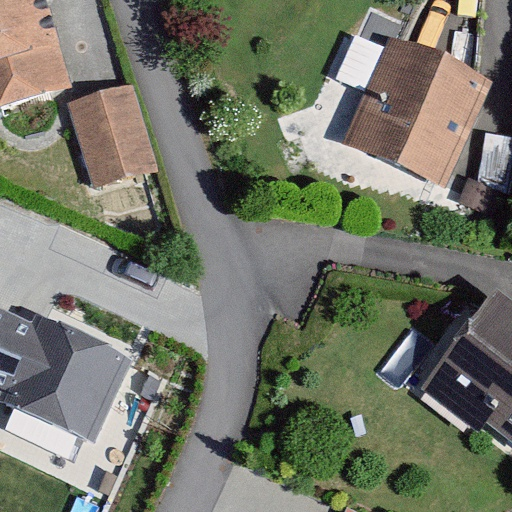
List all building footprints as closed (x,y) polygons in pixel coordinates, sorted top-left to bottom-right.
[(0,0),(0,107),(53,95),(29,0),(0,0)] [(480,90),(378,46),(335,145),(436,190),(480,90)] [(156,170),(131,88),(65,108),(91,190),(156,170)] [(511,307),(485,287),(414,380),(511,455),(511,307)] [(132,361),(0,295),(0,407),(92,449),(132,361)]
